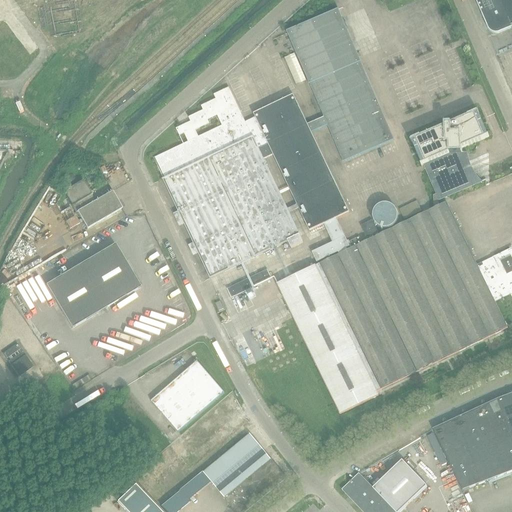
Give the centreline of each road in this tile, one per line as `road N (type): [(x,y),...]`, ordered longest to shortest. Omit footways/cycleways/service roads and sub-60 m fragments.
road 1 (residential): [(134,172),(128,153),(135,139),(296,0)]
road 2 (residential): [(313,480),(423,416),(511,378)]
road 3 (unclassified): [(208,324),(57,411),(37,381)]
road 4 (unclassified): [(208,324),(134,172)]
road 5 (residential): [(511,123),(458,0)]
